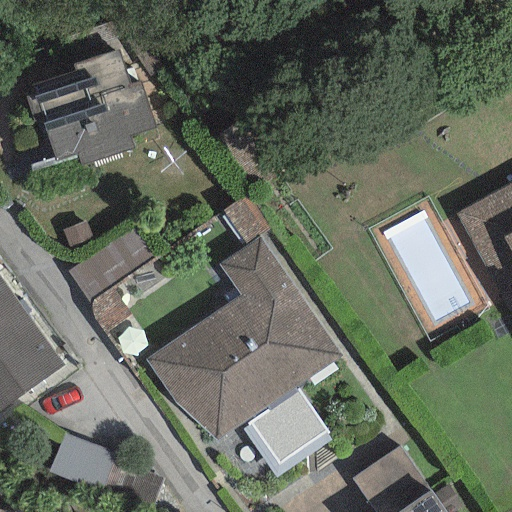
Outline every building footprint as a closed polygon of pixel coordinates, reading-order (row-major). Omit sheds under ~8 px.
[(78,79),(37,93),(39,99),(27,103),(35,128),(41,126),(55,167),(80,159),(83,169),(132,153),(129,142),(155,133),(140,89),(130,92),(118,57),(75,72),(78,79)] [(511,199),(469,222),(511,304),(511,199)] [(242,299),(147,367),(211,456),(346,358),(259,238),(219,267),(242,299)] [(0,418),(63,374),(0,286),(0,418)] [(443,511),(401,448),(349,480),(371,511),(443,511)]
